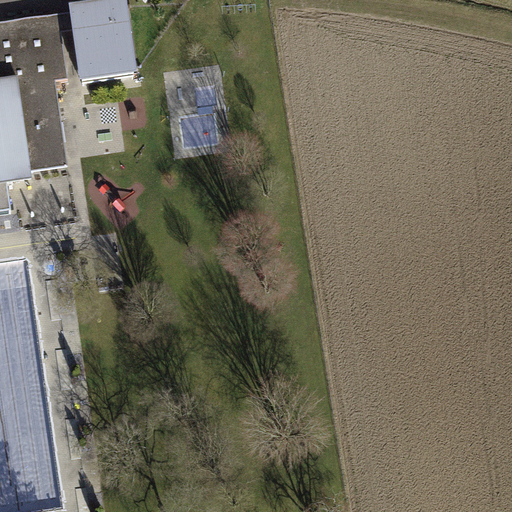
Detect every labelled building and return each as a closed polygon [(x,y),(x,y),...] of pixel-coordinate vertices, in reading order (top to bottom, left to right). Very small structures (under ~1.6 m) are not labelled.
[(131,6),(76,15),(78,33),(85,89),(141,82),(131,6)] [(0,219),(13,218),(10,192),(35,188),(33,174),(70,169),(59,84),(70,83),(64,35),(78,33),(76,15),(60,18),(0,25),(0,219)] [(231,150),(230,74),(173,76),(175,152),(231,150)] [(54,199),(59,222),(80,217),(75,194),(54,199)] [(28,225),(56,220),(52,198),(24,204),(28,225)]
